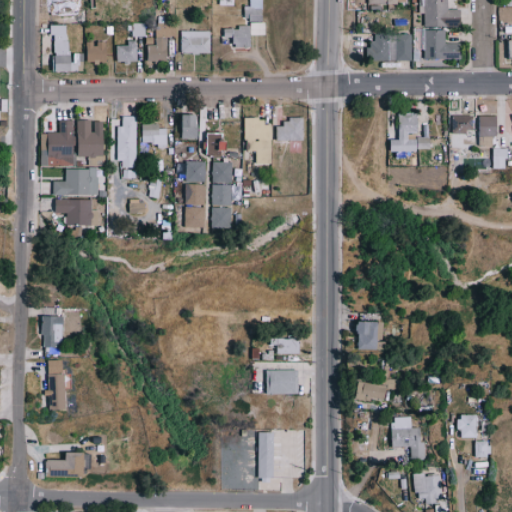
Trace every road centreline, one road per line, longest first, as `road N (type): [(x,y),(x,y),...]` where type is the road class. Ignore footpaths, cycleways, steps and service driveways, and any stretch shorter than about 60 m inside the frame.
road 1 (residential): [(327,511),(331,0)]
road 2 (residential): [(22,511),(23,0)]
road 3 (residential): [(24,93),(511,86)]
road 4 (residential): [(0,496),(330,502)]
